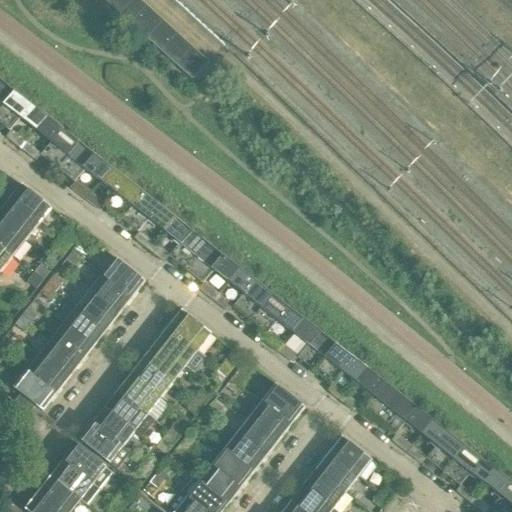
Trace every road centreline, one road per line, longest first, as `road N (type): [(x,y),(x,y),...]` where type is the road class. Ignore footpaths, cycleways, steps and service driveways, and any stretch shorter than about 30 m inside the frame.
road 1 (residential): [(0,21),(511,422)]
road 2 (residential): [(0,152),(171,287)]
road 3 (residential): [(171,287),(330,413)]
road 4 (residential): [(171,287),(45,444)]
road 5 (residential): [(330,413),(456,511)]
road 6 (residential): [(330,413),(251,511)]
